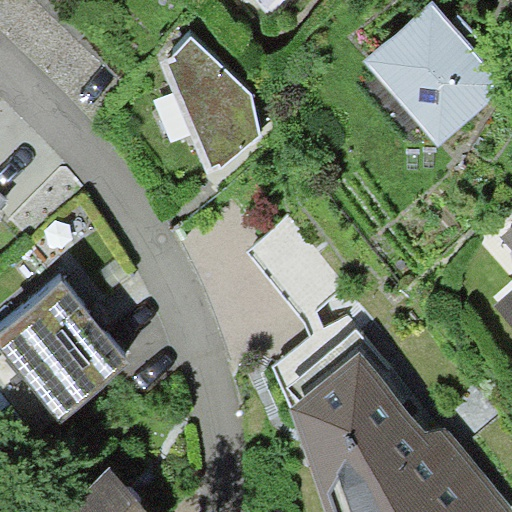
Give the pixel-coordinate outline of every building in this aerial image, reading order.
[(184,22),(160,0),(57,0),(134,74),(184,22)] [(482,56),(472,43),(450,19),(441,27),(426,8),(370,57),(433,130),(489,82),(474,64),(482,56)] [(215,163),(256,131),(247,90),(186,32),(168,51),(170,55),(162,58),(206,162),(213,159),(215,163)] [(284,217),(248,246),(302,314),(339,285),(284,217)] [(511,223),(505,230),(511,237),(511,294),(502,303),(511,314),(511,223)] [(0,386),(32,426),(118,356),(55,278),(0,322),(0,386)] [(319,365),(305,349),(272,376),(281,396),(289,389),(298,401),(297,402),(328,441),(311,455),(331,511),(499,511),(500,511),(344,318),(327,331),(341,347),(319,365)] [(142,511),(105,469),(56,511),(142,511)]
